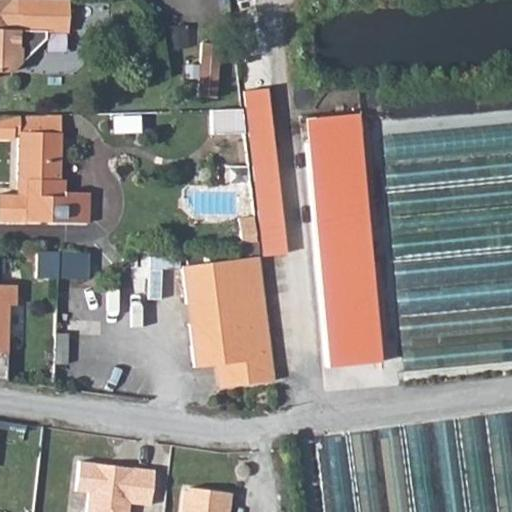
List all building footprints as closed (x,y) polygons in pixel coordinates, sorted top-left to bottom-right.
[(69,31),(68,0),(0,0),(0,69),(12,70),(47,38),(47,31),(69,31)] [(223,43),(202,41),(197,94),(217,96),(223,43)] [(270,88),(242,91),(262,256),(289,253),(270,88)] [(240,109),(209,110),(210,134),(243,133),(240,109)] [(0,191),(0,217),(85,222),(86,192),(61,191),(61,178),(54,178),(54,114),(0,115),(0,138),(8,139),(9,127),(14,127),(12,177),(27,178),(27,193),(0,191)] [(299,119),(322,367),(380,362),(358,114),(299,119)] [(56,250),(38,249),(37,279),(56,279),(56,250)] [(273,380),(258,256),(180,266),(193,367),(221,364),(224,386),(273,380)] [(0,352),(6,353),(6,306),(14,305),(14,285),(0,285),(0,352)] [(78,460),(75,489),(88,491),(85,511),(127,511),(129,501),(149,504),(153,469),(132,467),(131,472),(107,469),(108,464),(78,460)] [(183,488),(180,511),(225,511),(228,491),(187,486),(187,489),(183,488)]
